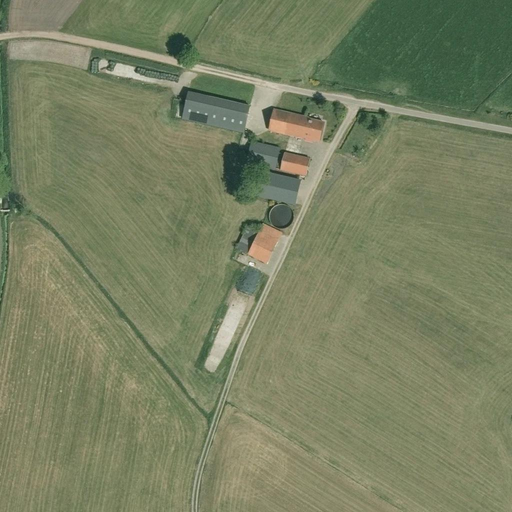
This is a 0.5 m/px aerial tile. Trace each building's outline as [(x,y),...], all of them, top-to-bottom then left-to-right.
[(188,93),(182,119),(244,133),(250,107),(188,93)] [(318,141),(323,123),(308,119),(308,118),(273,110),(268,130),(303,139),(303,138),(318,141)] [(305,176),(309,159),(284,153),(284,155),(278,153),(279,149),(251,142),(246,162),(305,176)] [(294,205),(299,181),(260,172),(255,195),(294,205)] [(259,232),(247,226),(237,249),(267,263),(282,232),(263,224),(259,232)] [(242,280),(253,287),(261,276),(250,269),(242,280)] [(243,313),(246,302),(232,298),(229,310),(243,313)]
